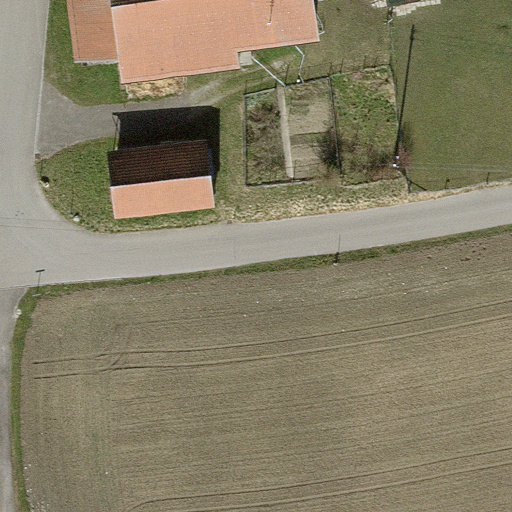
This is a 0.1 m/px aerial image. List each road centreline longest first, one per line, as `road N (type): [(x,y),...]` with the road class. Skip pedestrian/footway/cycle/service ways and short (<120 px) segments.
road 1 (residential): [(0,264),(311,237),(511,201)]
road 2 (residential): [(0,225),(20,0)]
